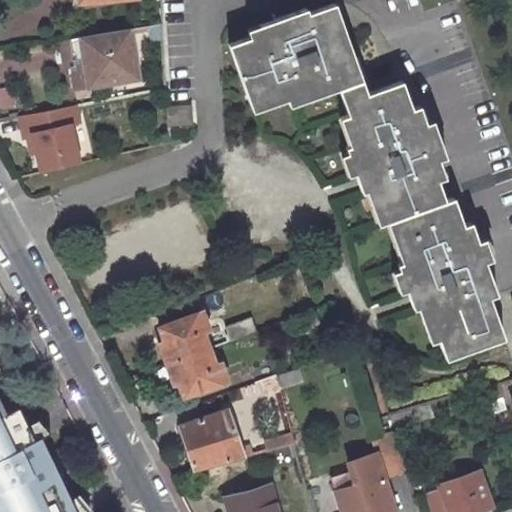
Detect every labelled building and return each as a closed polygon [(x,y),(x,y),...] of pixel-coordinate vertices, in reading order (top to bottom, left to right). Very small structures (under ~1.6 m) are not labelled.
[(339,27),(331,2),(306,12),(303,7),(257,23),(259,30),(224,42),(245,101),(278,89),(281,98),(283,104),(332,87),(342,115),(351,139),(342,142),(338,144),(341,151),(348,170),(355,191),(358,190),(367,186),(378,220),(386,216),(401,258),(393,261),(389,263),(391,269),(399,289),(406,309),(418,304),(430,339),(437,359),(495,339),(481,299),(477,287),(484,283),(476,263),(469,244),(466,236),(460,238),(456,227),(446,199),(439,203),(431,181),(427,169),(434,165),(433,161),(420,125),(417,118),(411,121),(406,108),(397,82),(364,94),(357,78),(348,82),(330,31),(339,27)] [(247,34),(259,30),(257,23),(244,27),(247,34)] [(330,31),(348,82),(357,78),(339,27),(330,31)] [(90,86),(135,76),(126,28),(81,36),(90,86)] [(247,110),(281,98),(278,89),(245,101),(247,110)] [(417,118),(414,106),(406,108),(411,121),(417,118)] [(32,137),(71,127),(80,125),(76,108),(20,118),(24,138),(32,137)] [(192,128),(191,108),(166,109),(167,130),(192,128)] [(342,115),(333,118),(342,142),(351,139),(342,115)] [(420,125),(433,161),(440,158),(427,121),(420,125)] [(80,163),(71,127),(32,137),(40,173),(80,163)] [(334,154),(341,173),(348,170),(341,151),(334,154)] [(427,169),(431,181),(440,178),(434,165),(427,169)] [(358,190),(371,223),(378,220),(367,186),(358,190)] [(401,258),(386,216),(378,220),(393,261),(401,258)] [(466,236),(462,225),(456,227),(460,238),(466,236)] [(469,244),(476,263),(484,260),(477,241),(469,244)] [(383,271),(391,292),(399,289),(391,269),(383,271)] [(489,296),(484,283),(477,287),(481,299),(489,296)] [(246,301),(241,287),(216,296),(221,310),(246,301)] [(409,308),(421,343),(430,339),(418,304),(409,308)] [(205,327),(200,312),(159,328),(163,340),(158,342),(165,364),(209,348),(202,328),(205,327)] [(256,331),(251,317),(224,326),(230,341),(256,331)] [(182,394),(224,378),(219,364),(215,365),(209,348),(165,364),(173,385),(178,383),(182,394)] [(281,374),(277,360),(250,368),(255,383),(276,376),(281,374)] [(280,390),(304,382),(299,367),(281,374),(276,376),(280,390)] [(369,392),(375,415),(389,411),(381,387),(369,392)] [(0,511),(70,511),(38,439),(33,442),(18,408),(5,414),(0,403),(0,511)] [(413,408),(390,414),(394,430),(418,423),(413,408)] [(243,456),(228,412),(181,427),(194,470),(243,456)] [(276,445),(283,466),(298,462),(291,442),(276,445)] [(344,457),(349,470),(377,462),(374,454),(366,457),(364,451),(344,457)] [(393,511),(377,462),(349,470),(330,476),(341,511),(393,511)] [(440,488),(448,511),(481,511),(488,510),(475,474),(439,485),(440,488)] [(274,511),(267,486),(226,498),(229,511),(274,511)] [(431,511),(448,511),(440,488),(426,494),(431,511)]
